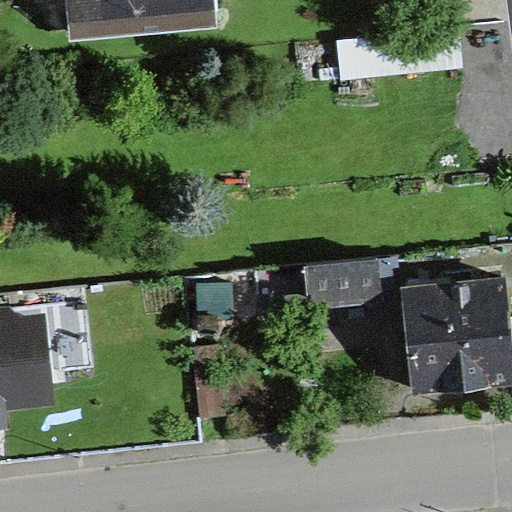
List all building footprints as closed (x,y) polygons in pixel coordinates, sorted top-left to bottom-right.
[(212,0),(69,0),(72,27),(214,14),(212,0)] [(382,284),(379,250),(355,252),(354,258),(327,260),(327,256),(307,257),(309,293),(382,284)] [(511,355),(504,274),(405,283),(414,381),(511,371),(511,355)] [(0,403),(2,403),(1,397),(41,393),(37,360),(46,348),(44,331),(32,322),(20,313),(8,304),(0,305),(0,403)] [(20,313),(32,322),(30,313),(20,313)] [(194,360),(199,413),(225,409),(221,358),(194,360)]
